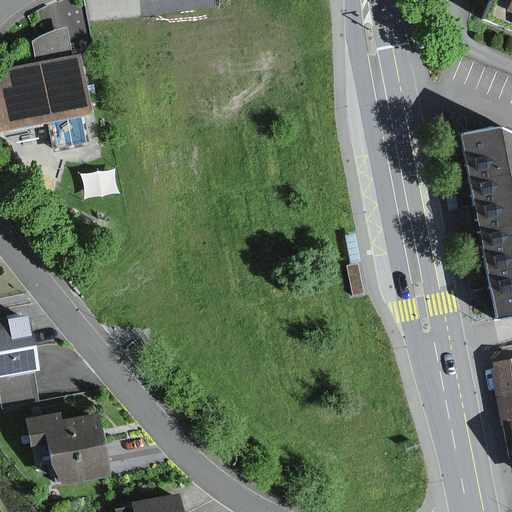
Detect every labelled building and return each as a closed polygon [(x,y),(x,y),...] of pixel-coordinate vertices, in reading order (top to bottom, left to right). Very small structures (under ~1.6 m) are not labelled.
[(511,0),(500,0),(493,21),(511,28),(511,0)] [(33,63),(5,69),(0,83),(0,130),(49,122),(54,151),(87,144),(82,116),(93,114),(81,54),(72,56),(66,27),(47,33),(30,43),(33,63)] [(474,221),(511,213),(511,134),(491,126),(457,132),(474,221)] [(511,312),(511,213),(474,221),(491,317),(511,312)] [(0,407),(39,401),(25,319),(0,323),(0,407)] [(511,363),(497,367),(511,441),(511,363)] [(57,413),(23,418),(26,441),(49,438),(55,479),(111,471),(103,418),(59,424),(57,413)] [(181,511),(178,491),(131,498),(131,503),(116,506),(116,511),(181,511)]
